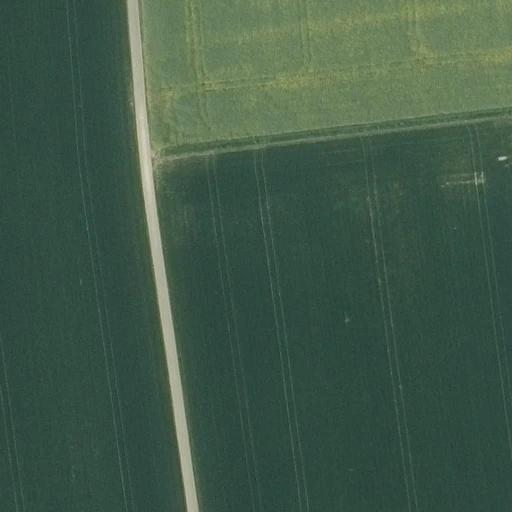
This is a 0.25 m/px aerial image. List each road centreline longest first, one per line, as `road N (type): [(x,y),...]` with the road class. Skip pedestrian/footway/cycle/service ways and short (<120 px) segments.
road 1 (track): [(192,511),(143,154),(131,0)]
road 2 (track): [(143,154),(511,110)]
